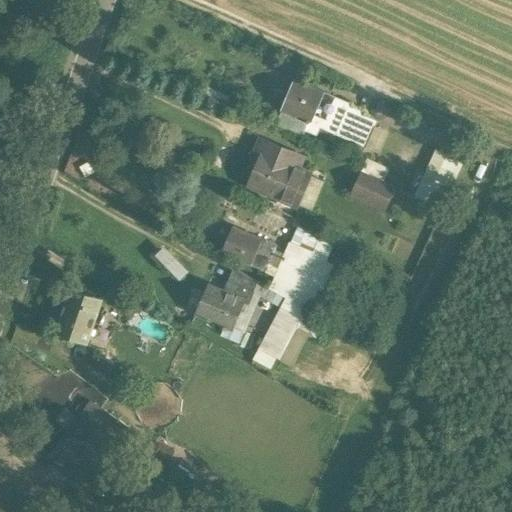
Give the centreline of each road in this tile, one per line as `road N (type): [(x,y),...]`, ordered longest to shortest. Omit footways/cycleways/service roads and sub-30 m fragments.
road 1 (track): [(511,155),(162,0)]
road 2 (tertiary): [(0,352),(122,0)]
